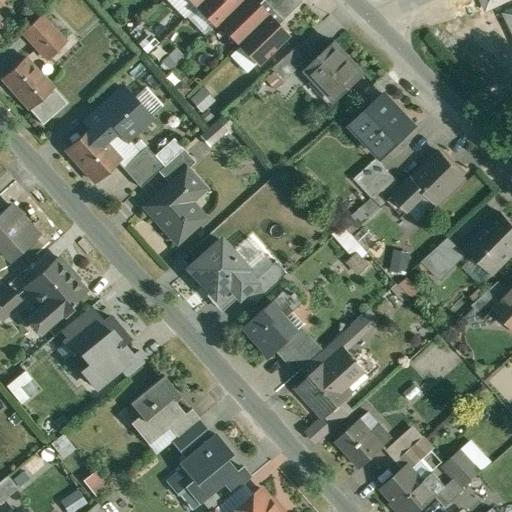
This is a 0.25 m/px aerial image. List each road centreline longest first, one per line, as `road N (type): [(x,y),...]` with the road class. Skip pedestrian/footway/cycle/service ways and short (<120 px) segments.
road 1 (residential): [(0,129),(347,511)]
road 2 (residential): [(511,158),(369,19)]
